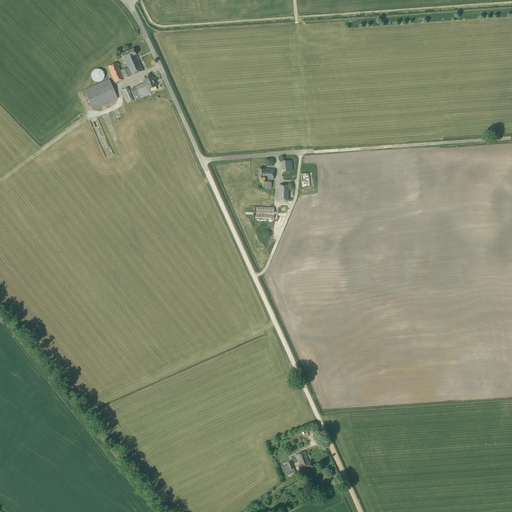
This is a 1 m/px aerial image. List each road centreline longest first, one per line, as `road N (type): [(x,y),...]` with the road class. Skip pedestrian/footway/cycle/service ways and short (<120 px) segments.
road 1 (track): [(360,511),(206,171)]
road 2 (unclassified): [(206,171),(128,5)]
